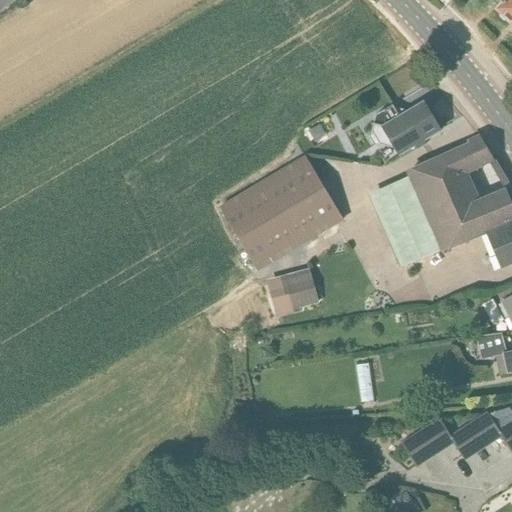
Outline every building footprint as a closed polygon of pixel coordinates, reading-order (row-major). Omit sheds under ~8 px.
[(15,0),(0,0),(0,14),(17,1),(15,0)] [(508,21),(511,25),(511,0),(507,0),(497,11),(500,13),(499,18),(503,21),(508,21)] [(424,141),(440,131),(424,104),(400,118),(393,106),(375,116),(373,125),(370,124),(370,125),(382,129),(399,156),(415,147),(417,150),(426,144),(424,141)] [(487,234),(511,224),(511,204),(508,196),(511,193),(511,191),(480,137),(470,142),(473,149),(406,174),(409,181),(369,199),(400,268),(440,251),(441,253),(487,234)] [(257,273),(344,221),(306,157),(219,208),(257,273)] [(511,224),(487,234),(501,271),(511,266),(511,224)] [(297,314),(295,305),(321,302),(317,268),(272,274),(277,317),(297,314)] [(511,298),(502,303),(511,322),(511,298)] [(495,356),(503,354),(503,353),(506,353),(501,334),(476,337),(478,349),(481,360),(495,356)] [(503,353),(503,354),(505,365),(507,375),(511,373),(511,351),(506,353),(503,353)] [(358,365),(365,401),(377,399),(371,362),(358,365)] [(511,412),(509,408),(487,414),(497,430),(511,420),(511,412)] [(467,425),(483,451),(501,439),(495,431),(497,430),(487,414),(486,412),(467,425)] [(429,425),(444,452),(454,446),(448,437),(450,436),(439,419),(429,425)] [(495,431),(511,455),(511,420),(497,430),(495,431)] [(419,432),(435,458),(444,452),(429,425),(419,432)] [(454,446),(465,462),(483,451),(467,425),(448,437),(454,446)] [(410,438),(425,464),(435,458),(419,432),(410,438)] [(400,444),(416,470),(425,464),(410,438),(400,444)]
